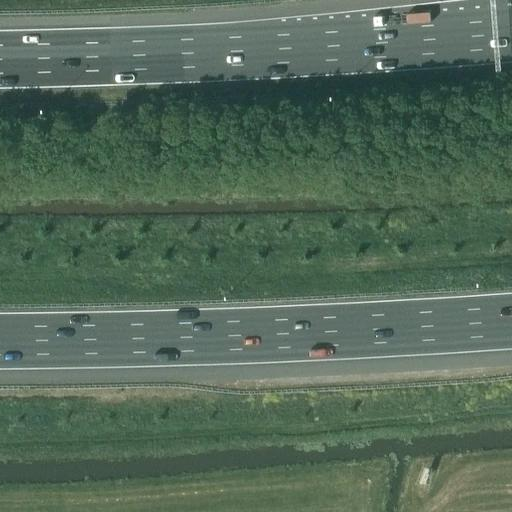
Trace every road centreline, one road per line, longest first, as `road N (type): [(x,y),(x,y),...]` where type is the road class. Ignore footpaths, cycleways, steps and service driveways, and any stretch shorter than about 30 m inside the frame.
road 1 (motorway): [(511,33),(0,59)]
road 2 (motorway): [(0,338),(511,320)]
